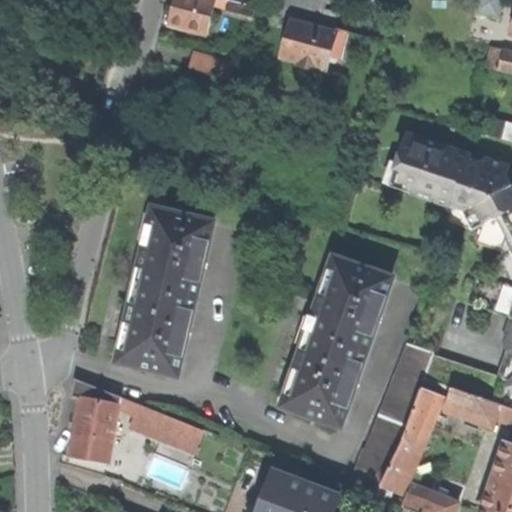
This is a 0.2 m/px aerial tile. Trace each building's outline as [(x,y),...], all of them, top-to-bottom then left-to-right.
[(207,35),(217,1),(214,0),(175,0),(173,6),(168,24),(207,35)] [(253,18),(256,8),(230,0),(227,11),(253,18)] [(320,25),(326,0),(275,0),(271,12),(297,19),(320,25)] [(342,60),(350,33),(320,25),(297,19),(296,23),(292,23),(288,38),(282,58),(327,70),(331,57),(342,60)] [(511,53),(491,47),(485,67),(511,74),(511,53)] [(234,64),(194,52),(189,70),(192,70),(223,79),(230,81),(234,64)] [(217,102),(223,79),(192,70),(186,93),(217,102)] [(173,146),(182,112),(148,102),(132,162),(184,178),(186,171),(182,170),(187,150),(173,146)] [(511,125),(489,119),(485,135),(511,141),(511,125)] [(473,155),(409,133),(399,160),(408,164),(412,195),(453,208),(453,209),(464,213),(475,207),(485,225),(500,218),(509,234),(511,234),(511,326),(506,344),(509,352),(501,377),(435,354),(426,379),(446,386),(511,408),(511,184),(508,186),(506,182),(504,177),(509,175),(511,166),(487,158),(485,164),(471,159),(473,155)] [(216,159),(204,157),(200,172),(212,176),(216,159)] [(213,223),(155,210),(147,243),(131,316),(120,362),(179,375),(213,223)] [(392,279),(335,260),(318,309),(298,367),(284,407),(342,427),(392,279)] [(422,390),(426,379),(435,354),(436,352),(409,342),(367,449),(365,448),(349,487),(376,498),(381,487),(405,494),(444,399),(422,390)] [(119,410),(121,398),(76,379),(72,398),(80,399),(77,418),(70,457),(109,464),(119,410)] [(511,408),(446,386),(444,392),(452,395),(446,412),(494,427),(497,418),(511,423),(511,408)] [(121,397),(121,398),(119,410),(132,416),(128,427),(160,440),(170,416),(121,397)] [(160,440),(191,451),(200,428),(170,416),(160,440)] [(511,511),(511,445),(507,444),(483,511),(511,511)] [(252,511),(333,511),(340,497),(273,473),(266,490),(264,497),(259,495),(252,511)] [(456,511),(460,504),(415,486),(408,503),(400,500),(397,506),(413,511),(456,511)]
